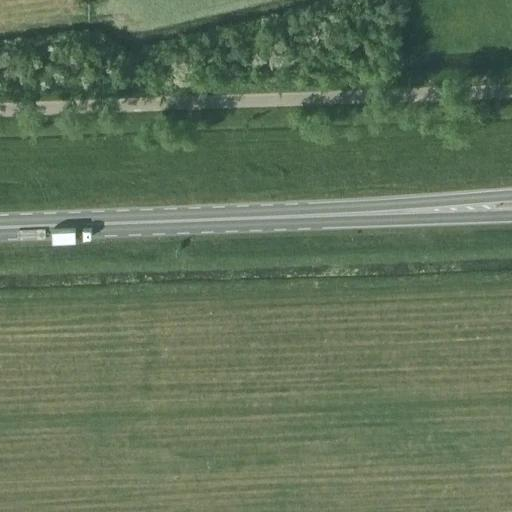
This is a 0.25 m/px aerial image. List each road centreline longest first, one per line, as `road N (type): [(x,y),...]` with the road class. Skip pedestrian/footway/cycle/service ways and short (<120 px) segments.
road 1 (unclassified): [(0,109),(511,91)]
road 2 (primary): [(0,227),(363,213)]
road 3 (primary): [(511,195),(363,213)]
road 4 (primary): [(363,213),(511,214)]
